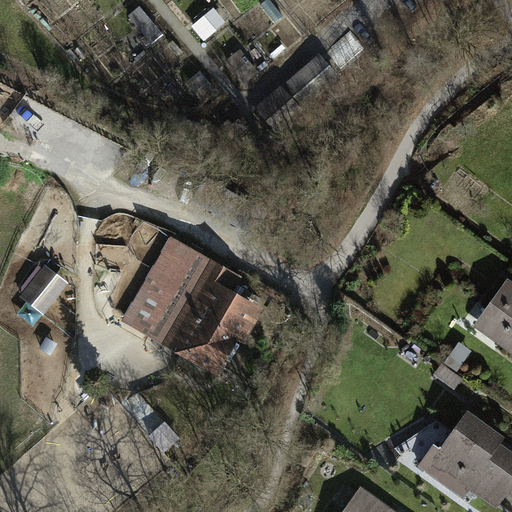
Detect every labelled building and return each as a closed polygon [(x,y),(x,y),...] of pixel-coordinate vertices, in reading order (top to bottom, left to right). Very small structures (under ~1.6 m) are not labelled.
[(41,0),(61,17),(75,0),(41,0)] [(140,7),(131,18),(157,43),(167,32),(140,7)] [(355,34),(332,51),(343,66),(366,48),(355,34)] [(231,60),(247,81),(258,73),(241,52),(231,60)] [(325,55),(294,80),(313,102),(343,77),(325,55)] [(208,101),(219,91),(206,77),(195,88),(208,101)] [(0,117),(10,122),(25,94),(0,80),(0,117)] [(277,130),(303,111),(284,86),(258,105),(277,130)] [(168,237),(121,317),(220,375),(260,306),(229,288),(236,277),(168,237)] [(49,264),(22,295),(46,315),(73,285),(49,264)] [(511,281),(507,278),(472,326),(511,353),(511,281)] [(466,411),(433,457),(498,504),(511,484),(511,450),(499,441),(503,437),(466,411)] [(400,511),(360,483),(339,511),(400,511)]
